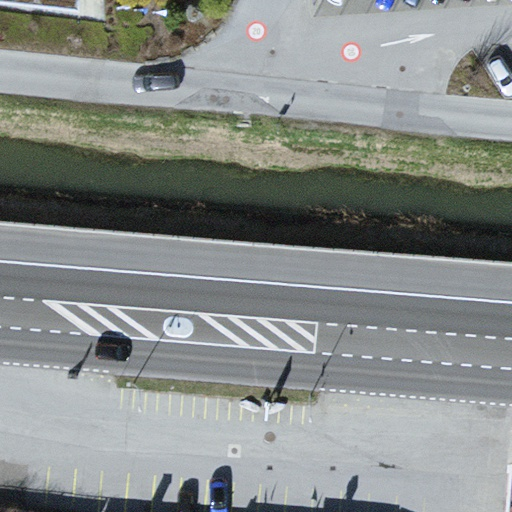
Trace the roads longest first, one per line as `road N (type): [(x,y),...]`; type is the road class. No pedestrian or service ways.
road 1 (residential): [(511,120),(0,71)]
road 2 (primary): [(0,312),(511,354)]
